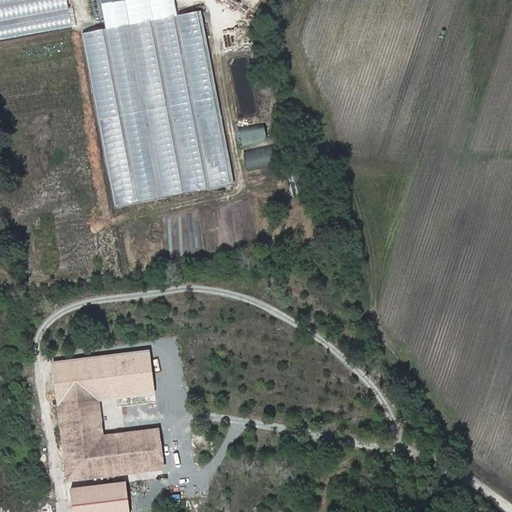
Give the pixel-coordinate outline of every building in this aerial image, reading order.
[(65,0),(0,0),(0,39),(71,27),(65,0)] [(80,36),(114,207),(231,186),(201,12),(176,16),(173,0),(99,0),(105,29),(80,36)] [(265,126),(240,128),(241,143),(266,141),(265,126)] [(244,151),(247,169),(268,166),(265,147),(244,151)] [(102,437),(96,398),(155,389),(148,346),(49,360),(56,405),(67,481),(162,467),(156,429),(102,437)] [(129,511),(126,486),(68,493),(70,511),(129,511)]
